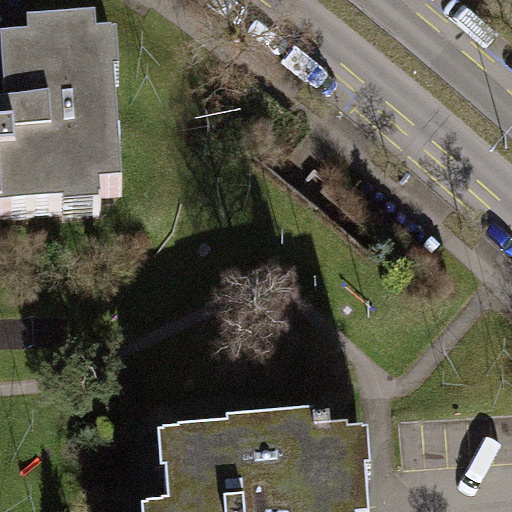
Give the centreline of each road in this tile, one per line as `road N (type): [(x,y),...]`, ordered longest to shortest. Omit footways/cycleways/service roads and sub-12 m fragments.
road 1 (tertiary): [(283,0),(511,193)]
road 2 (tertiary): [(511,112),(376,0)]
